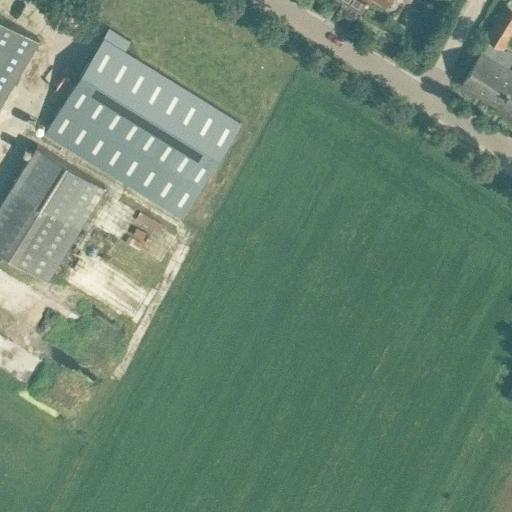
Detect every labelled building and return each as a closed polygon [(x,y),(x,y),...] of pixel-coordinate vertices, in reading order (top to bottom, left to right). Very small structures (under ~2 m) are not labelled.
[(487,35),(506,46),(511,36),(511,4),(506,2),(487,35)] [(0,103),(8,90),(6,89),(38,36),(0,14),(0,103)] [(183,216),(242,121),(104,36),(45,131),(183,216)] [(511,72),(481,52),(473,66),(462,83),(499,105),(496,109),(511,119),(511,72)] [(38,143),(0,204),(0,248),(48,279),(106,185),(38,143)]
